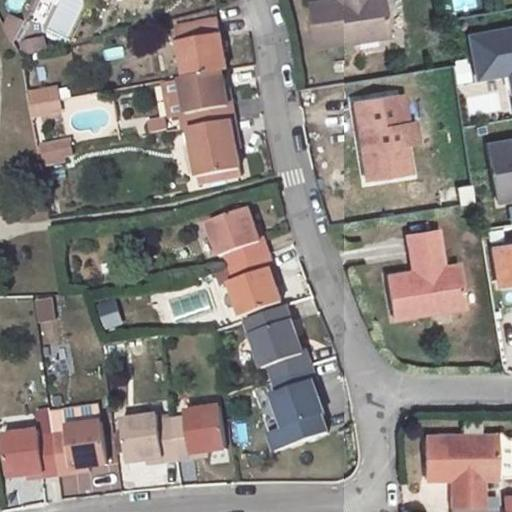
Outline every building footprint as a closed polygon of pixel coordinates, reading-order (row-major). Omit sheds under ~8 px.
[(341,0),(337,1),(310,5),(317,47),(388,37),(383,0),(341,0)] [(218,20),(175,28),(184,78),(222,71),(227,70),(218,20)] [(407,25),(392,27),(394,48),(410,47),(407,25)] [(452,63),(458,84),(472,80),(466,59),(452,63)] [(222,71),(184,78),(160,83),(166,117),(175,115),(178,130),(188,128),(230,120),(236,119),(233,105),(228,105),(222,71)] [(30,117),(61,114),(59,86),(28,89),(30,117)] [(397,94),(353,101),(355,116),(359,115),(365,149),(360,150),(365,181),(410,174),(405,145),(417,143),(413,121),(402,122),(397,94)] [(239,168),(230,120),(188,128),(197,177),(239,168)] [(163,133),(161,126),(144,129),(145,136),(163,133)] [(72,150),(70,143),(41,148),(42,156),(72,150)] [(42,156),(43,163),(73,158),(72,150),(42,156)] [(225,253),(230,267),(270,253),(266,239),(260,240),(248,208),(208,221),(219,255),(225,253)] [(406,234),(409,260),(440,255),(435,229),(406,234)] [(511,285),(511,245),(492,249),(498,288),(511,285)] [(282,302),(270,270),(276,268),(270,253),(230,267),(235,282),(229,284),(241,318),(282,302)] [(440,255),(409,260),(411,273),(442,267),(440,255)] [(384,277),(392,318),(463,307),(456,265),(442,267),(411,273),(384,277)] [(117,301),(98,304),(103,329),(121,326),(117,301)] [(267,367),(272,380),(314,366),(308,351),(303,353),(291,321),(250,335),(262,368),(267,367)] [(314,366),(272,380),(277,394),(272,396),(283,428),(269,434),(274,451),(327,433),(320,416),(324,414),(312,382),(319,379),(314,366)] [(267,392),(256,396),(268,429),(279,425),(267,392)] [(172,418),(178,461),(192,458),(192,454),(227,449),(221,406),(186,412),(187,416),(172,418)] [(156,415),(121,420),(127,462),(162,458),(163,463),(178,461),(172,418),(157,420),(156,415)] [(68,431),(53,434),(59,477),(73,474),(72,469),(109,464),(101,421),(67,427),(68,431)] [(53,434),(38,436),(37,431),(3,435),(8,478),(43,473),(44,479),(59,477),(53,434)] [(451,479),(481,479),(496,479),(496,436),(424,436),(424,479),(451,479)] [(92,493),(120,489),(117,466),(89,469),(92,493)] [(451,479),(451,490),(481,490),(481,479),(451,479)] [(481,490),(451,490),(451,511),(481,511),(481,507),(494,507),(495,497),(481,497),(481,490)] [(503,511),(511,511),(511,496),(502,497),(503,511)]
